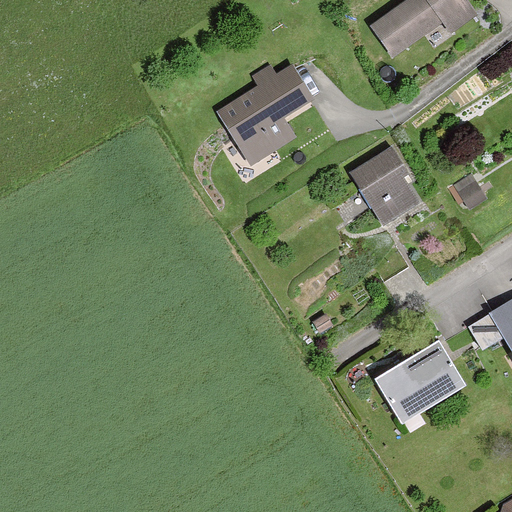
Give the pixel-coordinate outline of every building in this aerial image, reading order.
[(407,0),(370,26),(394,59),(443,24),(452,37),(481,17),(468,0),(407,0)] [(261,88),(220,113),(252,167),(298,140),(287,122),(317,103),(295,67),(278,77),(273,68),(255,78),(261,88)] [(393,150),(351,175),(384,231),(426,206),(393,150)] [(474,175),(453,186),(470,216),(491,204),(474,175)] [(511,295),(490,307),(511,344),(511,295)] [(440,335),(374,373),(402,420),(467,383),(440,335)] [(511,511),(511,502),(505,506),(503,511),(511,511)]
